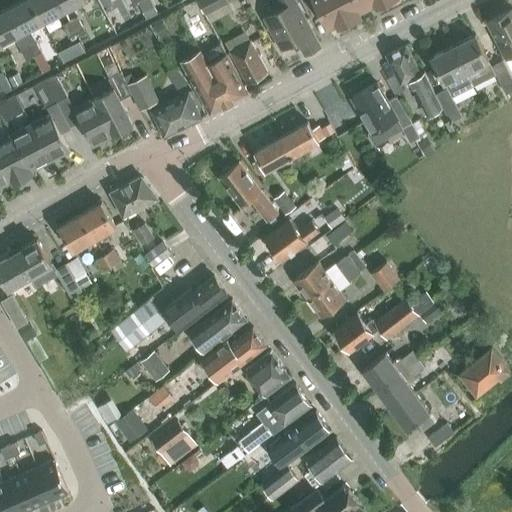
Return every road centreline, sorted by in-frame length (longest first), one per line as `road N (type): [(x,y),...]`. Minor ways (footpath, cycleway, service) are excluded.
road 1 (tertiary): [(418,511),(152,157)]
road 2 (tertiary): [(152,157),(462,0)]
road 3 (residential): [(0,329),(93,484),(85,511)]
road 4 (tertiary): [(0,239),(152,157)]
